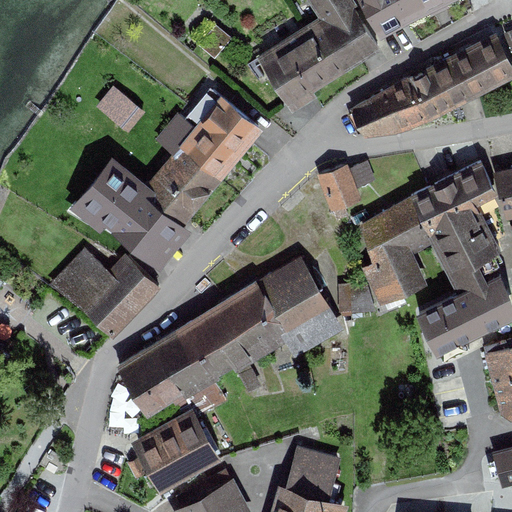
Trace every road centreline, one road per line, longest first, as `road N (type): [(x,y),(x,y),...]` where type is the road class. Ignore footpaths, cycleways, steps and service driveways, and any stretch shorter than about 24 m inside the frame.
road 1 (residential): [(68,511),(111,358),(307,156)]
road 2 (residential): [(307,156),(337,109),(467,27),(511,8)]
road 3 (residential): [(307,156),(511,123)]
